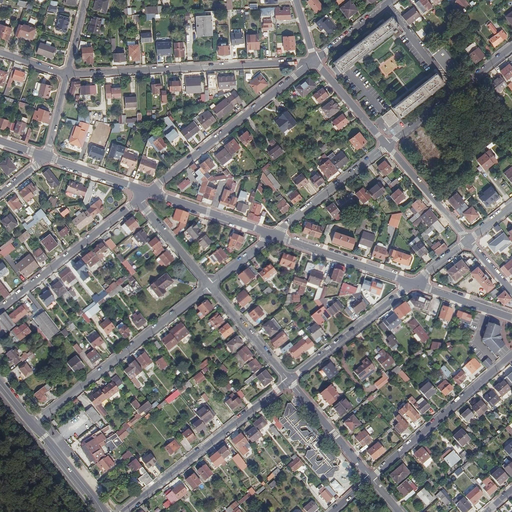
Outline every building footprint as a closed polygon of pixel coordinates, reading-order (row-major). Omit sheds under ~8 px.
[(104,12),(107,0),(106,0),(98,0),(98,3),(94,2),(93,10),(104,12)] [(232,10),(233,10),(232,0),(227,0),(228,3),(219,4),(219,11),(225,11),(228,10),(231,10),(232,10)] [(316,0),(308,0),(307,1),(315,13),(322,7),(316,0)] [(429,2),(427,0),(419,0),(416,3),(420,9),(429,2)] [(467,3),(464,0),(454,0),(453,1),(459,9),(467,3)] [(357,10),(349,1),(340,9),(347,18),(357,10)] [(58,6),(52,5),(45,28),(49,29),(55,12),(57,11),(58,6)] [(158,14),(157,6),(145,7),(146,15),(155,14),(158,14)] [(290,20),(290,7),(284,8),(284,12),(280,12),(279,8),(275,8),(276,20),(279,20),(279,21),(290,20)] [(410,10),(402,16),(409,24),(420,15),(415,8),(411,11),(410,10)] [(212,16),(213,33),(216,33),(215,11),(197,12),(197,16),(212,16)] [(69,17),(59,15),(56,30),(65,32),(69,17)] [(213,33),(212,16),(197,16),(198,36),(213,36),(213,33)] [(326,19),(324,16),(317,22),(322,29),(324,27),(329,34),(336,28),(328,18),(326,19)] [(98,27),(100,19),(92,17),(90,25),(89,25),(87,32),(98,34),(100,27),(98,27)] [(336,67),(333,69),(338,75),(393,33),(396,38),(403,33),(399,28),(400,27),(393,17),(333,63),(336,67)] [(271,22),(271,20),(265,20),(265,26),(264,26),(264,31),(269,31),(269,29),(273,29),(272,22),(271,22)] [(499,31),(491,21),(488,23),(496,34),(490,38),(495,44),(507,34),(502,28),(499,31)] [(31,39),(35,27),(23,23),(19,34),(31,39)] [(0,37),(7,40),(11,29),(0,24),(0,37)] [(141,34),(142,42),(153,41),(152,33),(141,34)] [(243,44),(243,33),(232,34),(233,45),(237,45),(237,44),(239,44),(243,44)] [(247,35),(247,49),(259,49),(258,35),(247,35)] [(116,55),(115,55),(115,62),(126,61),(126,54),(125,54),(125,49),(116,49),(116,38),(112,39),(112,51),(116,51),(116,55)] [(295,50),(294,38),(284,38),(284,51),(295,50)] [(87,43),(80,41),(78,49),(82,49),(82,54),(82,55),(82,60),(86,59),(86,64),(92,64),(91,48),(86,49),(87,43)] [(50,46),(45,44),(39,42),(36,52),(52,58),(55,48),(50,46)] [(172,54),(172,42),(157,43),(157,55),(172,54)] [(184,48),(184,42),(175,43),(176,49),(175,49),(176,57),(185,56),(185,48),(184,48)] [(482,54),(472,42),(464,48),(475,61),(480,58),(479,57),(482,54)] [(231,54),(230,46),(226,46),(226,43),(222,43),(222,46),(219,46),(219,54),(231,54)] [(140,59),(139,45),(129,46),(130,55),(132,55),(133,60),(140,59)] [(455,71),(461,67),(444,45),(433,53),(447,71),(450,75),(455,71)] [(384,77),(406,64),(399,53),(377,65),(384,77)] [(511,67),(509,64),(500,71),(507,80),(511,77),(511,78),(511,67)] [(11,71),(9,77),(22,82),(25,73),(15,70),(14,72),(11,71)] [(436,72),(391,108),(399,118),(444,83),(436,72)] [(215,85),(215,75),(208,75),(208,77),(206,77),(206,85),(208,85),(208,87),(214,87),(213,85),(215,85)] [(229,88),(229,85),(229,82),(235,82),(235,76),(218,77),(219,88),(229,88)] [(256,93),(267,84),(260,76),(249,84),(256,93)] [(507,85),(500,76),(491,84),(497,93),(507,85)] [(302,95),(314,85),(308,77),(296,87),(302,95)] [(200,78),(186,79),(186,93),(191,93),(191,92),(191,91),(196,91),(196,92),(201,92),(200,78)] [(79,87),(80,81),(71,82),(68,95),(72,96),(73,89),(75,90),(76,87),(79,87)] [(180,90),(180,81),(170,81),(170,91),(180,90)] [(50,91),(51,86),(41,83),(39,92),(37,96),(48,99),(49,95),(48,95),(49,90),(50,91)] [(161,88),(161,84),(152,85),(152,94),(160,94),(160,88),(161,88)] [(121,97),(120,88),(111,88),(111,85),(105,85),(106,98),(121,97)] [(89,93),(89,86),(81,86),(81,94),(89,93)] [(318,101),(327,94),(321,86),(312,93),(318,101)] [(232,95),(237,102),(241,98),(234,89),(230,93),(232,95)] [(204,90),(201,90),(202,99),(195,102),(197,105),(205,102),(204,90)] [(232,106),(237,102),(232,95),(227,99),(226,98),(211,110),(219,119),(224,116),(223,114),(233,107),(232,106)] [(136,106),(136,96),(132,96),(131,97),(125,97),(125,107),(136,106)] [(19,103),(2,97),(1,99),(18,105),(19,103)] [(338,107),(331,99),(320,107),(327,116),(338,107)] [(39,113),(34,111),(32,119),(47,125),(50,117),(48,116),(48,113),(40,110),(39,113)] [(286,110),(281,114),(282,116),(280,117),(275,122),(283,132),(288,128),(289,129),(296,123),(286,110)] [(195,118),(192,120),(194,122),(196,125),(199,123),(204,130),(216,121),(208,111),(197,120),(195,118)] [(397,118),(391,111),(383,117),(389,125),(397,118)] [(84,120),(84,122),(89,124),(89,117),(89,115),(78,112),(78,118),(84,120)] [(340,129),(349,122),(342,113),(333,120),(340,129)] [(13,122),(10,129),(22,133),(27,116),(23,115),(21,121),(18,120),(17,123),(13,121),(13,122)] [(168,118),(167,116),(162,118),(168,125),(161,130),(170,141),(178,135),(175,130),(177,129),(171,122),(168,118)] [(0,127),(9,131),(10,129),(13,122),(0,117),(0,127)] [(78,121),(66,118),(65,122),(75,125),(69,142),(82,146),(89,124),(84,122),(78,121)] [(128,139),(134,122),(129,123),(126,131),(127,131),(125,137),(128,139)] [(134,122),(141,131),(143,129),(138,122),(134,122)] [(186,141),(200,130),(196,125),(194,122),(180,133),(186,141)] [(122,123),(118,123),(114,123),(111,132),(124,132),(124,123),(122,123)] [(244,144),(251,138),(246,131),(238,137),(244,144)] [(363,144),(365,142),(358,133),(348,140),(356,150),(358,147),(359,148),(364,145),(363,144)] [(151,144),(157,152),(166,145),(159,136),(150,143),(151,144)] [(233,139),(223,146),(225,149),(229,153),(234,149),(235,150),(239,147),(233,139)] [(273,157),(271,159),(274,162),(276,161),(274,159),(283,152),(275,141),(271,144),(274,148),(269,152),(273,157)] [(320,147),(324,152),(328,148),(326,146),(329,144),(327,142),(320,147)] [(124,151),(125,149),(112,144),(108,157),(113,159),(114,157),(121,160),(124,151)] [(105,150),(92,145),(88,155),(92,157),(96,159),(97,158),(101,160),(105,150)] [(229,153),(225,149),(215,156),(222,165),(232,157),(229,153)] [(340,149),(329,158),(335,167),(341,162),(342,164),(344,162),(343,161),(347,158),(340,149)] [(138,156),(124,151),(121,160),(120,162),(130,165),(130,167),(134,169),(138,156)] [(320,162),(327,156),(325,153),(321,156),(323,158),(319,160),(320,162)] [(485,154),(477,160),(485,170),(493,164),(485,154)] [(143,155),(141,158),(138,168),(142,169),(142,170),(147,171),(149,172),(148,173),(153,175),(157,164),(146,160),(148,156),(143,155)] [(329,158),(327,156),(320,162),(318,164),(327,175),(336,167),(335,167),(329,158)] [(0,166),(6,175),(16,168),(8,158),(0,163),(0,166)] [(201,166),(198,168),(207,181),(208,181),(223,178),(227,178),(225,175),(213,177),(211,175),(209,176),(206,171),(213,165),(208,158),(200,164),(201,166)] [(383,172),(391,166),(384,158),(377,164),(383,172)] [(198,168),(193,163),(189,166),(197,176),(194,178),(194,179),(196,181),(198,181),(201,185),(200,185),(197,193),(203,195),(206,185),(207,181),(198,168)] [(270,163),(261,170),(263,172),(272,165),(270,163)] [(226,169),(222,171),(225,175),(227,178),(232,177),(226,169)] [(59,182),(50,170),(48,171),(47,170),(43,174),(47,179),(46,180),(50,185),(52,183),(54,185),(59,182)] [(266,176),(263,172),(262,172),(260,179),(268,189),(268,188),(271,192),(273,191),(273,192),(274,191),(276,193),(278,191),(276,189),(266,176)] [(316,187),(324,181),(317,172),(309,178),(316,187)] [(270,173),(266,176),(276,189),(280,186),(270,173)] [(308,181),(301,173),(292,180),(298,187),(301,185),(303,183),(305,184),(308,181)] [(380,182),(384,187),(387,185),(380,176),(377,178),(380,182)] [(233,180),(232,177),(227,178),(225,182),(220,198),(217,207),(223,209),(224,204),(233,207),(237,197),(232,195),(232,198),(226,196),(227,193),(229,193),(229,191),(233,192),(236,182),(233,181),(233,180)] [(186,181),(184,179),(177,185),(181,189),(189,183),(187,180),(186,181)] [(79,186),(80,184),(70,181),(66,191),(80,195),(83,187),(79,186)] [(36,189),(31,182),(21,191),(27,198),(30,195),(28,192),(30,190),(32,192),(36,189)] [(304,185),(311,194),(315,191),(308,182),(304,185)] [(368,190),(379,204),(385,199),(381,193),(386,189),(384,187),(380,182),(368,190)] [(201,200),(200,201),(210,205),(212,200),(217,201),(219,194),(215,193),(217,188),(206,185),(203,195),(202,196),(201,200)] [(471,185),(467,188),(471,193),(475,190),(471,185)] [(366,191),(368,190),(365,186),(356,193),(363,202),(370,196),(366,191)] [(256,192),(253,201),(255,202),(259,195),(265,203),(267,201),(261,193),(257,188),(256,192)] [(302,197),(296,189),(288,196),(293,203),(302,197)] [(391,196),(398,204),(406,197),(399,190),(391,196)] [(245,193),(240,191),(237,201),(238,201),(236,208),(244,211),(246,204),(242,203),(245,193)] [(446,197),(456,208),(457,208),(464,202),(454,191),(446,197)] [(493,191),(481,201),(486,206),(497,197),(493,191)] [(344,210),(355,201),(349,192),(337,201),(344,210)] [(19,200),(16,196),(8,202),(15,211),(22,206),(18,201),(19,200)] [(51,196),(47,200),(54,209),(56,202),(58,199),(55,197),(54,199),(51,196)] [(425,205),(419,197),(412,204),(413,205),(410,208),(413,212),(414,210),(417,213),(418,211),(425,205)] [(290,206),(284,198),(277,204),(283,212),(290,206)] [(87,210),(92,216),(96,213),(103,208),(101,204),(97,200),(90,206),(91,206),(87,210)] [(341,211),(334,201),(327,207),(334,217),(341,211)] [(456,208),(458,211),(467,205),(464,202),(457,208),(456,208)] [(249,212),(247,217),(263,223),(265,216),(261,215),(261,216),(259,215),(262,205),(257,203),(256,206),(254,206),(251,213),(249,212)] [(429,209),(425,205),(418,211),(422,215),(427,210),(429,209)] [(458,211),(461,215),(464,213),(470,208),(467,205),(458,211)] [(29,206),(24,209),(29,215),(33,212),(29,206)] [(479,215),(472,206),(470,208),(464,213),(471,222),(479,215)] [(69,211),(66,208),(60,213),(63,216),(69,211)] [(41,209),(36,213),(36,214),(40,219),(42,218),(46,215),(41,209)] [(185,227),(187,222),(185,222),(188,213),(176,209),(173,218),(180,220),(178,227),(172,231),(175,235),(185,227)] [(91,221),(94,219),(92,216),(87,210),(84,212),(83,212),(81,213),(79,210),(75,214),(77,217),(72,221),(79,230),(86,224),(85,223),(90,220),(91,221)] [(431,214),(427,210),(422,215),(421,215),(424,218),(430,225),(437,218),(432,212),(431,214)] [(9,230),(18,223),(11,214),(2,221),(9,230)] [(31,222),(34,225),(40,219),(36,214),(33,217),(35,219),(31,222)] [(42,218),(49,226),(52,223),(46,215),(42,218)] [(410,220),(413,223),(418,218),(415,215),(410,220)] [(424,218),(421,215),(418,218),(413,223),(416,226),(424,218)] [(163,220),(170,228),(173,225),(170,222),(170,221),(167,217),(163,220)] [(362,235),(364,228),(368,217),(348,220),(342,222),(343,224),(358,221),(358,225),(356,233),(362,235)] [(130,236),(140,228),(133,218),(122,226),(130,236)] [(61,229),(58,232),(62,237),(71,229),(63,220),(61,222),(63,225),(60,228),(61,229)] [(421,233),(437,254),(447,246),(444,243),(442,245),(439,241),(434,245),(428,237),(429,236),(427,233),(434,227),(438,232),(444,228),(437,220),(421,233)] [(319,236),(322,227),(307,222),(304,231),(319,236)] [(194,239),(201,234),(196,228),(198,227),(194,223),(186,230),(194,239)] [(327,224),(323,236),(327,237),(329,231),(331,231),(334,223),(327,224)] [(502,229),(498,224),(494,228),(496,229),(492,232),(495,235),(502,229)] [(360,240),(359,245),(367,248),(368,245),(371,246),(376,231),(364,228),(362,235),(360,240)] [(30,235),(27,230),(17,238),(21,242),(30,235)] [(143,246),(150,240),(147,236),(146,235),(147,235),(143,230),(136,236),(140,241),(143,246)] [(352,247),(356,237),(335,231),(332,240),(352,247)] [(59,244),(51,233),(41,241),(49,251),(59,244)] [(240,249),(244,238),(233,233),(229,245),(240,249)] [(511,244),(511,242),(505,233),(490,244),(493,248),(501,242),(504,245),(503,246),(506,249),(511,244)] [(212,242),(205,234),(198,240),(204,248),(212,242)] [(110,247),(112,250),(117,246),(110,238),(106,242),(110,247)] [(157,256),(164,250),(161,247),(162,246),(156,238),(149,244),(155,252),(154,252),(157,256)] [(106,242),(104,239),(96,245),(98,247),(94,250),(99,256),(101,259),(105,256),(102,253),(110,247),(106,242)] [(425,250),(426,252),(429,250),(421,240),(418,243),(415,239),(410,243),(420,255),(425,250)] [(15,248),(11,243),(0,251),(0,252),(3,257),(15,248)] [(384,258),(384,256),(386,250),(387,249),(376,245),(373,254),(384,258)] [(47,256),(40,247),(34,253),(40,261),(47,256)] [(224,252),(227,250),(225,248),(222,250),(220,248),(209,257),(213,263),(217,260),(218,263),(226,256),(224,252)] [(390,251),(389,253),(395,255),(394,259),(408,264),(411,255),(391,248),(390,251)] [(97,257),(98,256),(94,252),(93,252),(92,251),(83,258),(86,262),(87,262),(91,267),(99,260),(97,257)] [(165,265),(173,259),(167,251),(159,257),(161,260),(164,263),(165,265)] [(117,255),(122,263),(125,260),(119,253),(117,255)] [(295,268),(298,258),(285,254),(281,264),(295,268)] [(39,265),(31,255),(17,266),(25,276),(39,265)] [(461,260),(454,266),(462,276),(469,270),(470,271),(469,272),(469,273),(477,267),(470,259),(464,263),(461,260)] [(130,272),(132,275),(136,273),(126,260),(125,260),(122,263),(130,272)] [(314,267),(315,264),(310,262),(306,272),(312,274),(313,270),(314,267)] [(265,280),(276,271),(271,264),(259,273),(261,275),(265,280)] [(259,273),(252,265),(239,276),(245,284),(255,276),(259,273)] [(341,283),(346,266),(342,265),(340,271),(336,269),(332,280),(341,283)] [(75,266),(70,270),(75,275),(79,272),(75,266)] [(462,276),(454,266),(447,272),(449,275),(446,278),(451,284),(462,276)] [(494,286),(477,267),(469,273),(486,292),(494,286)] [(70,270),(69,269),(60,276),(64,282),(66,280),(69,283),(70,283),(72,285),(78,281),(76,278),(76,277),(75,275),(70,270)] [(326,274),(313,270),(312,274),(310,280),(310,281),(322,285),(326,274)] [(120,285),(132,275),(130,272),(121,278),(117,281),(118,281),(120,285)] [(162,289),(172,282),(166,274),(163,276),(159,279),(149,287),(158,297),(164,292),(162,289)] [(130,297),(142,288),(132,275),(120,285),(124,289),(130,297)] [(305,295),(310,281),(310,280),(296,276),(295,282),(303,285),(299,294),(295,294),(294,300),(301,301),(302,295),(305,295)] [(97,303),(109,294),(106,291),(97,279),(93,282),(99,289),(94,292),(98,296),(96,297),(93,299),(95,301),(97,303)] [(380,295),(384,284),(374,281),(373,282),(365,280),(363,287),(371,290),(370,291),(380,295)] [(0,281),(0,291),(5,298),(10,293),(0,281)] [(67,290),(60,281),(52,287),(59,296),(67,290)] [(109,294),(120,285),(118,281),(116,283),(115,282),(110,286),(110,287),(106,291),(109,294)] [(361,291),(361,290),(364,283),(361,282),(359,287),(345,282),(341,295),(353,293),(361,291)] [(121,291),(124,289),(120,285),(109,294),(111,297),(119,290),(121,291)] [(324,287),(321,298),(326,297),(330,287),(325,285),(324,287)] [(267,295),(273,290),(270,286),(263,291),(267,295)] [(316,299),(321,298),(324,287),(320,286),(316,299)] [(501,302),(500,305),(511,308),(511,299),(504,291),(500,294),(495,288),(489,294),(494,299),(497,297),(501,302)] [(56,299),(49,291),(41,297),(47,306),(56,299)] [(365,296),(361,291),(353,293),(358,299),(352,304),(358,312),(368,304),(362,297),(365,296)] [(243,307),(251,299),(245,292),(239,297),(236,299),(243,307)] [(285,305),(303,301),(305,295),(302,295),(301,301),(294,300),(295,294),(289,293),(287,297),(285,304),(285,305)] [(99,306),(111,297),(109,294),(97,303),(99,306)] [(407,302),(412,308),(414,306),(427,311),(430,302),(417,297),(412,298),(407,302)] [(333,314),(334,314),(344,306),(339,300),(330,307),(327,304),(328,303),(324,298),(321,298),(322,300),(333,314)] [(321,324),(333,314),(322,300),(319,303),(322,306),(313,314),(319,321),(321,324)] [(88,310),(97,303),(95,301),(86,309),(87,311),(88,310)] [(213,309),(206,301),(197,308),(199,310),(196,313),(200,318),(204,316),(213,309)] [(411,310),(404,302),(394,311),(400,318),(411,310)] [(101,309),(99,306),(97,303),(88,310),(92,315),(101,309)] [(25,304),(9,317),(14,323),(27,312),(27,311),(29,310),(25,304)] [(255,321),(264,314),(258,307),(249,314),(255,321)] [(449,321),(453,310),(443,307),(440,318),(449,321)] [(60,329),(46,311),(43,313),(57,331),(60,329)] [(0,336),(16,325),(14,323),(9,317),(5,312),(0,315),(0,336)] [(88,323),(91,320),(89,318),(85,312),(84,313),(82,315),(88,323)] [(470,326),(472,320),(470,319),(471,317),(458,312),(456,317),(463,319),(462,323),(470,326)] [(57,331),(43,313),(37,318),(42,325),(39,327),(40,327),(48,338),(57,331)] [(215,330),(224,323),(217,313),(213,316),(214,318),(209,322),(215,330)] [(146,321),(141,314),(132,320),(138,327),(146,321)] [(393,331),(403,323),(395,314),(387,320),(383,322),(388,328),(390,331),(392,329),(393,331)] [(110,327),(113,325),(107,317),(99,323),(106,332),(111,328),(110,327)] [(274,326),(277,323),(272,318),(269,321),(274,326)] [(428,338),(414,320),(408,323),(423,342),(428,338)] [(281,327),(277,323),(274,326),(269,321),(262,326),(271,336),(281,327)] [(317,338),(326,331),(321,324),(319,321),(309,329),(317,338)] [(19,327),(17,326),(11,331),(19,341),(32,331),(25,322),(19,327)] [(127,331),(128,329),(123,323),(121,325),(118,322),(115,325),(125,337),(129,333),(127,331)] [(169,332),(170,333),(175,340),(188,330),(182,322),(169,332)] [(498,335),(501,328),(488,323),(482,339),(482,342),(493,355),(504,345),(499,339),(497,337),(498,335)] [(225,339),(233,332),(227,324),(219,331),(225,339)] [(48,338),(40,327),(37,329),(47,342),(50,340),(48,338)] [(61,331),(66,336),(70,333),(65,328),(61,331)] [(87,340),(94,347),(99,343),(100,344),(104,341),(97,332),(87,340)] [(281,332),(274,337),(274,338),(271,340),(276,347),(286,339),(281,332)] [(168,349),(177,342),(175,340),(170,333),(161,341),(168,349)] [(305,337),(295,345),(296,346),(290,351),(293,356),(296,354),(299,357),(304,353),(302,351),(306,348),(307,351),(317,343),(311,336),(307,339),(305,337)] [(398,343),(391,336),(388,339),(390,343),(386,346),(390,350),(398,343)] [(232,353),(243,343),(241,340),(239,341),(236,337),(226,346),(232,353)] [(60,353),(50,340),(47,342),(57,355),(60,353)] [(443,348),(445,343),(433,342),(432,350),(443,348)] [(280,351),(283,354),(292,347),(289,344),(280,351)] [(18,345),(7,353),(11,358),(9,360),(12,363),(13,361),(16,364),(20,361),(19,360),(20,359),(17,355),(19,354),(18,352),(18,351),(16,348),(18,346),(18,345)] [(75,348),(81,355),(84,352),(79,346),(75,348)] [(249,362),(253,360),(250,357),(252,356),(244,347),(236,353),(243,362),(243,361),(245,363),(248,361),(249,362)] [(422,352),(420,349),(412,355),(414,358),(419,354),(420,355),(423,353),(422,352)] [(92,363),(100,357),(95,350),(87,356),(92,363)] [(383,368),(393,360),(392,358),(390,360),(382,350),(378,353),(381,357),(377,361),(383,368)] [(20,359),(22,362),(29,357),(26,352),(21,357),(22,358),(20,359)] [(150,364),(151,363),(144,354),(136,360),(144,369),(145,368),(147,371),(152,366),(150,364)] [(77,355),(68,363),(70,366),(75,373),(85,365),(77,355)] [(162,358),(155,363),(161,370),(167,365),(162,358)] [(376,370),(367,358),(362,362),(364,364),(354,372),(360,380),(370,372),(372,374),(376,370)] [(473,358),(461,368),(467,375),(471,372),(472,373),(480,366),(473,358)] [(487,368),(493,364),(487,358),(482,362),(487,368)] [(198,366),(201,370),(210,363),(207,359),(198,366)] [(261,367),(255,359),(253,360),(249,362),(247,364),(254,373),(257,371),(259,375),(263,372),(260,369),(261,367)] [(136,376),(142,371),(135,362),(129,366),(129,367),(124,371),(128,378),(134,373),(136,376)] [(339,373),(331,363),(322,369),(319,372),(323,378),(327,375),(330,379),(339,373)] [(25,377),(36,368),(33,364),(27,369),(26,367),(21,371),(25,377)] [(398,374),(402,371),(401,369),(398,366),(389,373),(387,372),(385,374),(391,380),(398,374)] [(443,373),(446,376),(449,373),(444,367),(443,368),(441,370),(443,373)] [(379,390),(391,380),(385,374),(382,370),(380,371),(381,373),(380,373),(383,377),(375,385),(379,390)] [(253,380),(255,378),(259,375),(257,371),(254,373),(250,376),(251,377),(253,380)] [(272,379),(265,371),(264,371),(263,372),(259,375),(255,378),(263,387),(272,379)] [(409,380),(402,371),(398,374),(406,383),(409,380)] [(465,377),(461,372),(453,379),(458,386),(462,382),(461,381),(465,377)] [(511,372),(503,380),(510,388),(511,386),(511,372)] [(204,380),(199,373),(193,378),(198,385),(204,380)] [(117,376),(111,380),(113,382),(118,388),(123,384),(117,376)] [(245,385),(253,380),(251,377),(243,383),(245,385)] [(134,378),(131,381),(137,389),(141,386),(134,378)] [(446,380),(437,387),(441,392),(442,391),(445,395),(453,388),(446,380)] [(503,380),(498,384),(500,385),(495,389),(502,397),(511,389),(510,388),(503,380)] [(191,385),(188,381),(176,390),(179,394),(180,395),(184,392),(183,392),(191,385)] [(118,388),(113,382),(101,391),(107,399),(107,400),(119,390),(118,388)] [(428,382),(419,390),(427,399),(435,391),(428,382)] [(228,392),(232,389),(228,383),(224,386),(228,392)] [(48,384),(34,394),(41,402),(47,398),(45,395),(52,390),(48,384)] [(328,401),(331,405),(340,397),(338,393),(331,384),(320,393),(324,398),(324,399),(327,402),(328,401)] [(101,391),(100,390),(93,396),(92,395),(89,398),(103,416),(106,413),(102,408),(102,407),(100,404),(107,399),(101,391)] [(168,403),(179,394),(176,390),(165,399),(167,403),(168,403)] [(501,399),(492,390),(483,398),(492,407),(501,399)] [(205,402),(209,399),(204,393),(200,396),(205,402)] [(224,403),(230,411),(241,402),(235,395),(234,396),(232,394),(228,397),(230,399),(224,403)] [(412,397),(408,400),(414,406),(417,403),(412,397)] [(342,416),(353,407),(345,398),(334,407),(342,416)] [(417,403),(414,406),(422,415),(430,407),(422,398),(417,403)] [(167,403),(165,399),(159,404),(156,406),(158,409),(165,404),(165,405),(167,403)] [(489,408),(480,399),(476,403),(477,405),(472,409),(479,416),(489,408)] [(150,406),(147,402),(140,408),(135,401),(130,404),(139,415),(143,412),(144,414),(152,408),(150,406)] [(299,416),(297,422),(294,422),(289,416),(290,413),(293,412),(295,407),(291,402),(288,403),(282,417),(280,417),(280,420),(287,429),(289,428),(291,431),(290,436),(294,440),(298,439),(302,443),(308,443),(312,447),(310,450),(308,451),(306,456),(313,464),(312,468),(317,474),(323,473),(327,477),(333,477),(335,471),(337,471),(338,468),(337,466),(334,466),(332,464),(333,462),(336,461),(337,458),(321,438),(321,435),(305,415),(299,416)] [(408,403),(398,412),(402,416),(406,412),(416,423),(419,421),(417,420),(420,417),(408,403)] [(208,412),(211,410),(206,404),(195,413),(200,420),(203,424),(213,417),(208,412)] [(86,413),(95,424),(101,419),(92,408),(86,413)] [(474,415),(468,409),(459,416),(465,423),(474,415)] [(352,431),(361,424),(353,415),(345,422),(352,431)] [(408,427),(398,416),(395,418),(398,422),(394,426),(401,433),(408,427)] [(263,417),(254,424),(256,427),(259,431),(268,423),(263,417)] [(204,430),(206,428),(203,424),(200,420),(192,426),(197,433),(202,429),(204,430)] [(280,433),(274,425),(271,428),(277,435),(280,433)] [(259,431),(256,427),(246,434),(253,442),(262,435),(259,431)] [(189,444),(196,439),(188,429),(181,434),(189,444)] [(462,429),(453,437),(461,446),(470,439),(462,429)] [(116,434),(115,432),(105,439),(99,430),(92,435),(94,439),(81,447),(90,462),(93,460),(95,464),(96,463),(106,455),(123,442),(121,439),(118,436),(116,434)] [(123,432),(118,436),(121,439),(127,434),(125,431),(123,432)] [(372,439),(365,431),(356,438),(364,447),(372,439)] [(248,441),(242,433),(233,440),(239,448),(248,441)] [(94,439),(92,435),(79,443),(81,447),(94,439)] [(179,448),(173,440),(167,445),(165,445),(164,446),(164,448),(169,455),(179,448)] [(374,458),(385,449),(379,442),(368,451),(374,458)] [(225,446),(218,452),(224,459),(230,453),(225,446)] [(433,460),(422,448),(414,455),(423,465),(424,464),(427,467),(432,463),(431,462),(433,460)] [(444,460),(450,467),(461,458),(453,451),(449,448),(440,457),(443,461),(444,460)] [(466,462),(471,457),(465,450),(459,455),(466,462)] [(224,459),(218,452),(210,458),(216,467),(225,460),(224,459)] [(244,460),(239,453),(234,457),(240,464),(244,460)] [(147,469),(156,462),(150,454),(141,461),(147,469)] [(106,455),(96,463),(101,468),(103,467),(106,471),(114,464),(106,455)] [(293,460),(289,464),(294,471),(304,463),(298,456),(297,457),(293,460)] [(142,467),(135,458),(126,465),(129,468),(131,467),(135,472),(137,470),(142,467)] [(471,464),(468,461),(462,466),(465,469),(471,464)] [(214,474),(206,464),(198,470),(205,480),(214,474)] [(395,485),(410,472),(403,464),(388,477),(395,485)] [(146,486),(153,480),(142,467),(137,470),(141,475),(136,479),(139,482),(143,482),(146,486)] [(273,472),(275,475),(280,472),(281,471),(278,467),(273,472)] [(459,468),(452,474),(455,476),(461,471),(459,468)] [(508,477),(500,468),(491,476),(499,484),(508,477)] [(202,483),(194,474),(186,480),(194,490),(202,483)] [(497,487),(488,476),(482,482),(483,483),(481,486),(488,495),(497,487)] [(405,480),(397,487),(405,496),(413,489),(414,491),(417,488),(413,483),(408,478),(405,480)] [(474,478),(471,480),(477,486),(479,484),(474,478)] [(279,484),(275,480),(269,485),(272,489),(279,484)] [(181,484),(172,491),(179,499),(188,492),(181,484)] [(325,487),(333,496),(336,493),(328,484),(325,487)] [(266,487),(264,485),(256,492),(252,495),(254,497),(266,487)] [(327,502),(333,496),(325,487),(324,486),(319,490),(321,493),(320,494),(327,502)] [(465,496),(473,505),(479,501),(478,500),(481,497),(480,497),(483,493),(477,486),(465,496)] [(424,487),(417,494),(426,505),(433,498),(424,487)] [(179,499),(172,491),(166,496),(173,504),(179,499)] [(239,502),(241,504),(252,495),(250,492),(239,502)] [(445,507),(450,502),(445,496),(441,500),(440,501),(445,507)] [(466,511),(472,507),(463,498),(456,504),(462,511),(466,511)] [(312,500),(304,508),(307,511),(313,511),(319,508),(312,500)] [(233,509),(239,504),(236,501),(230,506),(233,509)]
